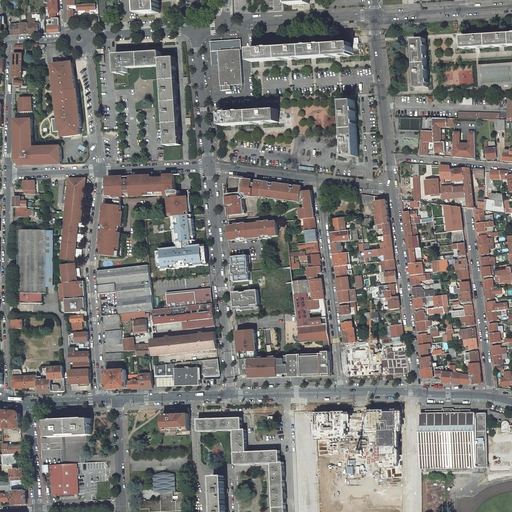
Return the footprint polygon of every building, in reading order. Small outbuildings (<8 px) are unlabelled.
[(106,16),(104,0),(98,0),(98,4),(99,9),(99,17),(106,16)] [(159,13),(158,0),(138,0),(139,14),(159,13)] [(60,32),(58,6),(53,7),(54,20),(53,20),(53,25),(48,25),(49,33),(60,32)] [(21,24),(21,35),(29,34),(28,24),(23,24),(23,15),(20,15),(20,22),(21,24)] [(29,34),(39,34),(38,23),(34,24),(34,20),(28,21),(28,24),(29,34)] [(21,35),(21,24),(11,25),(12,36),(21,35)] [(463,49),(511,45),(511,33),(462,37),(463,49)] [(253,62),(361,55),(360,43),(359,43),(358,39),(355,39),(355,43),(252,50),(253,62)] [(429,88),(426,40),(413,40),(417,89),(429,88)] [(243,51),(242,41),(213,43),(215,66),(222,65),(223,79),(223,87),(233,86),(245,85),(243,56),(243,51)] [(126,70),(162,67),(168,146),(179,146),(173,58),(160,58),(160,54),(156,54),(150,54),(148,54),(142,55),(131,55),(126,56),(126,54),(116,55),(116,56),(116,60),(115,60),(115,70),(116,70),(118,87),(127,86),(126,70)] [(23,66),(23,55),(14,55),(14,66),(23,66)] [(63,137),(81,135),(80,129),(82,128),(81,114),(79,115),(78,106),(78,99),(75,76),(74,76),(73,68),(74,68),(73,63),(62,64),(53,65),(55,83),(56,83),(57,92),(59,110),(60,119),(53,120),(55,132),(62,131),(63,137)] [(23,66),(14,66),(14,78),(23,78),(23,66)] [(32,98),(19,99),(20,113),(32,113),(32,98)] [(358,156),(355,101),(343,102),(346,157),(358,156)] [(223,127),(280,122),(279,110),(222,114),(223,127)] [(495,119),(500,120),(500,113),(460,112),(459,119),(490,119),(493,119),(495,119)] [(422,140),(421,155),(428,155),(428,150),(435,151),(434,118),(424,118),(422,140)] [(435,151),(435,152),(440,152),(440,150),(446,149),(445,140),(441,140),(441,134),(440,127),(439,127),(439,125),(443,125),(443,126),(448,126),(448,118),(434,118),(435,151)] [(496,130),(505,130),(506,120),(500,120),(495,119),(496,130)] [(18,161),(18,162),(21,165),(22,165),(22,166),(32,166),(32,164),(43,164),(43,166),(54,165),(53,164),(62,163),(61,148),(56,149),(56,150),(46,151),(46,149),(34,149),(31,149),(31,139),(33,139),(33,120),(17,121),(17,129),(15,129),(16,139),(17,139),(18,145),(16,145),(17,161),(18,161)] [(461,132),(455,132),(455,151),(455,157),(476,159),(476,133),(471,132),(471,144),(461,144),(461,132)] [(497,148),(487,148),(488,159),(497,158),(497,148)] [(451,177),(450,170),(450,166),(440,165),(442,190),(445,190),(444,177),(451,177)] [(453,180),(454,181),(465,180),(464,169),(452,170),(453,180)] [(465,180),(468,208),(475,209),(471,169),(464,169),(465,180)] [(475,169),(476,178),(484,178),(484,170),(475,169)] [(501,171),(490,170),(490,179),(502,180),(502,179),(501,171)] [(502,179),(509,179),(511,190),(511,174),(509,175),(509,171),(501,171),(502,179)] [(144,177),(130,178),(130,179),(131,182),(129,182),(128,182),(128,181),(127,181),(126,181),(125,182),(125,183),(123,183),(123,179),(123,178),(108,179),(105,196),(108,196),(113,196),(114,197),(122,197),(124,197),(124,195),(124,192),(127,192),(131,192),(131,195),(131,197),(145,196),(144,192),(165,192),(165,195),(170,195),(179,195),(179,194),(179,193),(179,192),(178,191),(175,191),(174,176),(152,177),(152,179),(144,179),(144,177)] [(67,221),(64,259),(75,260),(76,256),(82,256),(83,249),(77,248),(78,241),(83,241),(84,234),(78,233),(79,226),(85,226),(85,223),(82,222),(82,218),(81,218),(82,209),(83,209),(84,201),(82,200),(83,191),(85,191),(85,187),(82,187),(80,187),(80,183),(82,183),(84,183),(84,179),(70,180),(70,186),(67,221)] [(427,195),(440,194),(439,182),(435,182),(434,180),(425,180),(427,195)] [(23,183),(24,194),(27,195),(34,195),(36,195),(35,182),(23,183)] [(248,198),(259,199),(259,197),(262,197),(264,184),(257,183),(253,183),(243,182),(241,192),(230,194),(231,205),(231,208),(232,215),(244,214),(243,210),(246,210),(245,200),(248,198)] [(303,192),(303,190),(264,184),(262,197),(266,198),(266,200),(277,201),(277,199),(287,200),(287,202),(298,203),(298,201),(301,202),(303,192)] [(303,192),(301,202),(301,204),(305,205),(306,209),(299,210),(300,212),(300,216),(301,220),(304,220),(315,219),(312,191),(303,192)] [(376,203),(377,214),(376,214),(376,216),(377,216),(378,225),(379,225),(391,224),(387,198),(365,195),(365,204),(376,203)] [(479,209),(505,213),(503,195),(498,195),(492,195),(491,200),(485,199),(485,202),(478,202),(479,209)] [(28,208),(28,202),(24,202),(24,198),(15,197),(15,208),(17,208),(28,208)] [(179,199),(174,199),(174,201),(171,202),(169,202),(171,215),(174,215),(174,218),(187,217),(187,213),(190,213),(189,200),(184,200),(183,198),(179,199)] [(121,227),(123,212),(120,211),(120,206),(114,205),(104,204),(102,225),(103,226),(107,226),(107,228),(106,228),(105,228),(105,229),(105,230),(105,231),(106,231),(106,232),(103,232),(102,232),(100,246),(102,246),(101,257),(115,258),(116,249),(119,249),(121,234),(118,234),(119,227),(121,227)] [(28,208),(17,208),(17,217),(27,218),(27,216),(29,216),(29,215),(31,215),(31,211),(28,210),(28,208)] [(492,222),(492,218),(488,219),(485,219),(485,214),(484,210),(476,209),(478,224),(492,222)] [(416,224),(415,217),(417,217),(417,211),(404,213),(406,225),(416,224)] [(462,217),(455,218),(456,232),(463,231),(462,217)] [(345,218),(335,219),(336,232),(346,231),(345,218)] [(305,222),(306,231),(316,230),(315,219),(304,220),(305,222)] [(241,241),(269,238),(268,235),(272,235),(272,236),(279,235),(277,221),(271,222),(267,223),(267,225),(264,225),(264,223),(260,223),(247,225),(243,225),(243,227),(236,228),(236,226),(234,226),(230,226),(231,240),(238,240),(238,239),(241,238),(241,241)] [(479,233),(487,232),(486,228),(495,227),(494,222),(492,222),(478,224),(479,233)] [(407,237),(418,236),(417,223),(416,224),(406,225),(407,237)] [(385,229),(386,235),(384,235),(384,236),(392,235),(391,224),(379,225),(378,225),(375,225),(375,230),(385,229)] [(20,230),(19,294),(22,294),(22,303),(42,304),(42,294),(46,294),(47,231),(20,230)] [(306,231),(308,243),(318,242),(316,230),(306,231)] [(346,231),(336,232),(332,233),(334,244),(350,241),(348,231),(346,231)] [(452,232),(453,241),(454,244),(465,243),(463,231),(456,232),(452,232)] [(383,244),(382,244),(383,248),(383,249),(394,248),(392,235),(384,236),(384,238),(386,238),(387,243),(383,244)] [(415,248),(420,248),(418,236),(407,237),(409,249),(415,248)] [(480,246),(492,244),(494,244),(494,238),(488,239),(487,236),(479,237),(480,246)] [(309,248),(314,248),(314,253),(319,252),(318,242),(308,243),(308,244),(299,244),(300,248),(309,247),(309,248)] [(465,243),(454,244),(455,249),(459,249),(460,252),(458,252),(458,255),(460,255),(460,256),(467,255),(465,243)] [(343,253),(342,244),(334,245),(335,254),(343,253)] [(490,254),(489,249),(495,249),(494,244),(492,244),(480,246),(482,255),(490,254)] [(251,272),(249,247),(223,250),(227,292),(253,289),(251,272)] [(369,250),(364,251),(365,258),(386,255),(387,257),(395,256),(394,248),(383,249),(383,248),(369,250)] [(423,263),(422,259),(416,259),(415,248),(409,249),(410,264),(423,263)] [(358,252),(359,264),(366,263),(365,258),(364,251),(362,251),(358,252)] [(352,265),(350,252),(343,253),(335,254),(336,267),(349,265),(352,265)] [(309,256),(310,267),(321,266),(319,254),(309,256)] [(491,267),(495,266),(495,260),(491,261),(491,258),(482,259),(483,268),(491,267)] [(467,259),(459,260),(459,263),(456,264),(457,270),(460,270),(468,269),(467,259)] [(387,261),(382,261),(384,274),(387,273),(396,271),(395,260),(387,261)] [(449,271),(447,260),(439,261),(440,272),(449,271)] [(431,262),(431,264),(433,264),(435,273),(440,272),(439,261),(434,261),(431,262)] [(78,282),(77,276),(81,276),(81,268),(77,269),(76,263),(64,265),(64,274),(65,283),(78,282)] [(425,274),(423,263),(410,264),(412,276),(425,274)] [(338,279),(348,278),(348,273),(349,273),(349,275),(353,274),(352,272),(350,272),(350,271),(349,271),(349,269),(348,269),(347,267),(349,267),(349,265),(336,267),(338,279)] [(150,266),(98,272),(100,291),(103,291),(104,294),(116,292),(118,292),(117,285),(151,281),(150,266)] [(309,279),(318,278),(318,274),(322,273),(321,267),(308,268),(309,279)] [(484,277),(493,276),(492,268),(491,267),(483,268),(484,277)] [(508,271),(498,272),(498,277),(511,275),(511,267),(508,268),(508,271)] [(292,268),(251,272),(253,289),(227,292),(230,316),(255,314),(256,317),(298,313),(296,296),(294,282),(294,279),(292,270),(292,268)] [(460,270),(461,279),(470,278),(468,269),(460,270)] [(387,273),(387,277),(391,276),(392,282),(398,281),(396,271),(387,273)] [(64,274),(57,275),(58,284),(65,283),(64,274)] [(413,285),(421,284),(421,281),(427,280),(426,274),(425,274),(412,276),(413,285)] [(350,288),(349,278),(348,278),(338,279),(339,292),(349,291),(349,290),(351,290),(350,288)] [(312,280),(313,293),(308,293),(308,295),(309,301),(325,299),(323,279),(312,280)] [(485,281),(486,289),(494,289),(493,281),(493,280),(485,281)] [(77,313),(87,312),(84,281),(78,282),(65,283),(67,314),(77,313)] [(117,294),(118,294),(121,314),(121,315),(145,312),(154,311),(151,281),(117,285),(118,292),(116,292),(117,294)] [(294,282),(296,296),(308,295),(308,293),(307,285),(308,285),(308,281),(299,282),(294,282)] [(470,282),(462,283),(463,292),(471,291),(470,282)] [(384,298),(396,297),(395,284),(385,286),(385,290),(380,291),(381,298),(384,298)] [(422,293),(422,288),(414,289),(415,299),(423,298),(434,296),(435,296),(435,291),(426,292),(426,293),(422,293)] [(487,299),(495,298),(494,289),(486,289),(487,299)] [(351,302),(349,291),(339,292),(341,304),(347,303),(351,302)] [(473,302),(471,291),(463,292),(464,303),(473,302)] [(296,296),(298,313),(299,328),(328,324),(327,318),(311,320),(309,301),(308,295),(296,296)] [(435,296),(434,296),(435,308),(444,307),(444,303),(443,295),(435,296)] [(390,302),(392,310),(401,309),(399,296),(396,297),(384,298),(384,302),(390,302)] [(424,308),(423,298),(415,299),(416,309),(424,308)] [(325,299),(309,301),(311,320),(327,318),(325,299)] [(497,311),(496,302),(488,303),(489,312),(497,311)] [(184,323),(215,319),(213,304),(154,311),(156,326),(184,323)] [(465,306),(466,316),(474,315),(473,305),(465,306)] [(351,313),(351,307),(348,307),(341,308),(342,316),(352,315),(356,315),(356,312),(351,313)] [(489,312),(490,321),(498,320),(498,317),(504,316),(503,310),(497,311),(489,312)] [(73,322),(74,330),(82,329),(82,321),(84,321),(84,316),(87,316),(87,312),(77,313),(77,316),(72,317),(72,322),(73,322)] [(131,318),(146,317),(145,312),(121,315),(121,321),(121,322),(131,321),(131,318)] [(425,320),(425,312),(416,312),(418,322),(429,321),(429,319),(425,320)] [(354,329),(352,315),(342,316),(344,330),(354,329)] [(474,315),(466,316),(462,316),(463,323),(467,322),(467,326),(476,325),(474,315)] [(216,326),(215,319),(184,323),(185,329),(216,326)] [(147,331),(146,320),(135,321),(137,332),(147,331)] [(23,329),(22,321),(13,321),(13,329),(23,329)] [(418,322),(419,332),(427,331),(426,328),(432,327),(431,321),(429,321),(418,322)] [(301,343),(324,340),(325,345),(331,345),(328,324),(299,328),(301,343)] [(504,332),(504,326),(499,326),(499,324),(491,325),(492,334),(500,333),(504,332)] [(403,325),(392,326),(393,338),(404,337),(403,325)] [(476,328),(468,330),(468,335),(464,336),(464,340),(477,338),(476,328)] [(265,329),(238,332),(241,356),(243,356),(245,376),(252,376),(252,378),(291,377),(290,365),(287,365),(286,359),(273,360),(271,345),(267,346),(265,329)] [(357,343),(355,329),(354,329),(344,330),(346,345),(357,343)] [(218,350),(216,334),(205,335),(205,334),(204,333),(202,333),(202,334),(202,335),(171,339),(171,337),(171,336),(169,337),(168,338),(168,339),(152,341),(154,357),(218,350)] [(493,343),(501,342),(500,333),(492,334),(493,343)] [(428,340),(427,335),(419,336),(420,346),(429,344),(428,340)] [(124,344),(125,352),(137,351),(139,351),(138,345),(135,345),(134,338),(124,340),(124,344)] [(464,340),(465,345),(469,344),(470,349),(479,348),(477,338),(464,340)] [(430,354),(429,344),(420,346),(422,355),(430,354)] [(503,355),(502,346),(493,347),(495,356),(503,355)] [(71,362),(90,361),(90,353),(79,354),(75,354),(74,348),(70,349),(71,362)] [(145,356),(146,365),(151,365),(149,351),(139,351),(137,351),(137,356),(145,356)] [(291,377),(333,376),(332,360),(331,360),(331,352),(324,353),(324,355),(304,356),(304,357),(291,358),(291,356),(286,357),(286,359),(287,365),(290,365),(291,377)] [(479,352),(466,354),(467,363),(480,362),(479,352)] [(432,358),(422,359),(423,369),(434,368),(433,364),(435,364),(434,362),(433,362),(433,361),(437,360),(438,367),(445,366),(444,359),(443,355),(439,355),(433,356),(432,356),(432,358)] [(496,365),(504,364),(503,355),(495,356),(496,365)] [(219,360),(155,367),(156,377),(178,376),(178,386),(201,385),(201,377),(206,377),(206,378),(221,377),(219,360)] [(91,370),(90,362),(71,363),(71,371),(91,370)] [(470,365),(471,374),(482,373),(480,363),(470,365)] [(434,368),(423,369),(425,382),(443,382),(444,372),(444,370),(445,366),(438,367),(437,367),(437,377),(435,377),(434,373),(436,373),(435,371),(434,371),(434,368)] [(57,368),(58,373),(42,374),(42,377),(38,377),(38,387),(39,387),(39,392),(53,392),(52,381),(65,379),(64,367),(57,368)] [(71,371),(73,391),(92,390),(91,370),(71,371)] [(128,382),(126,370),(107,371),(107,389),(129,389),(128,382)] [(454,373),(444,372),(443,382),(453,383),(454,373)] [(503,378),(504,386),(511,385),(511,380),(511,377),(511,372),(506,373),(507,378),(503,378)] [(154,388),(152,374),(141,375),(140,373),(139,373),(139,375),(140,375),(140,376),(142,388),(154,388)] [(456,373),(454,373),(453,383),(463,384),(464,374),(456,373)] [(463,384),(473,385),(483,383),(482,373),(471,374),(464,374),(463,384)] [(26,376),(14,377),(15,388),(27,388),(26,376)] [(38,377),(38,376),(36,376),(26,376),(27,388),(38,387),(38,377)] [(134,376),(134,380),(133,380),(133,382),(128,382),(129,389),(142,388),(140,376),(134,376)] [(52,381),(53,392),(66,391),(65,379),(52,381)] [(488,467),(487,425),(487,413),(482,413),(482,412),(476,412),(476,413),(470,413),(471,410),(426,410),(427,413),(421,413),(421,418),(421,422),(422,467),(488,467)] [(2,426),(2,428),(21,429),(20,414),(18,412),(1,411),(2,426)] [(400,412),(318,415),(318,438),(380,435),(381,470),(402,469),(400,412)] [(164,430),(190,429),(189,413),(163,414),(164,430)] [(242,417),(199,419),(199,431),(234,430),(236,464),(272,462),(274,511),(286,511),(284,462),(280,462),(280,450),(247,451),(246,429),(243,429),(242,417)] [(92,420),(50,421),(48,421),(49,437),(93,435),(92,420)] [(4,455),(12,454),(15,454),(23,453),(23,446),(12,446),(12,447),(8,447),(8,449),(4,449),(4,455)] [(343,486),(342,455),(317,456),(318,487),(343,486)] [(51,472),(52,494),(63,494),(74,493),(78,493),(76,463),(43,465),(43,472),(51,472)] [(24,469),(12,470),(13,481),(25,480),(24,469)] [(164,472),(153,474),(154,490),(160,492),(164,493),(167,492),(168,501),(149,502),(149,498),(139,499),(140,508),(150,508),(150,511),(187,510),(186,492),(178,492),(175,490),(175,474),(164,472)] [(225,476),(214,476),(215,511),(226,511),(227,511),(226,493),(226,489),(225,476)] [(13,487),(26,487),(25,480),(13,481),(0,481),(0,489),(13,489),(13,487)] [(442,495),(442,487),(431,487),(431,495),(442,495)] [(27,504),(26,490),(13,490),(13,491),(14,505),(27,504)] [(160,492),(160,498),(149,498),(149,502),(168,501),(167,492),(164,493),(160,492)] [(10,501),(10,494),(6,494),(6,493),(1,493),(2,495),(0,494),(0,505),(3,505),(3,501),(10,501)]
